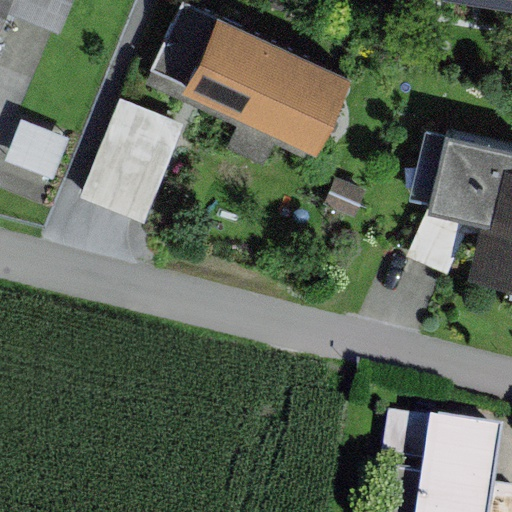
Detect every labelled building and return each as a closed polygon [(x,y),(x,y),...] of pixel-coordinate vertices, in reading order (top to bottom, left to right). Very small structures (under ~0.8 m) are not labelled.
[(0,0),(0,50),(15,12),(67,32),(79,0),(0,0)] [(353,71),(225,9),(194,85),(322,147),(353,71)] [(123,89),(82,191),(148,217),(189,115),(123,89)] [(56,173),(72,132),(25,113),(9,155),(56,173)] [(511,139),(448,126),(428,218),(489,231),(478,280),(511,287),(511,139)] [(398,511),(511,511),(511,487),(503,486),(511,432),(440,420),(440,417),(399,410),(391,453),(433,460),(431,474),(406,470),(398,511)]
